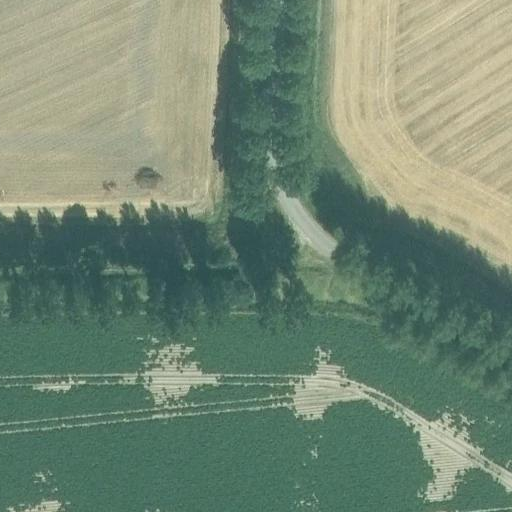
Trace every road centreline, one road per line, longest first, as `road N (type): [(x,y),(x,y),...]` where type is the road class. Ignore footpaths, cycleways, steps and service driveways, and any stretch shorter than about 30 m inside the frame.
road 1 (unclassified): [(511,352),(326,244),(298,214),(271,141),(276,0)]
road 2 (track): [(0,283),(273,281),(326,244)]
